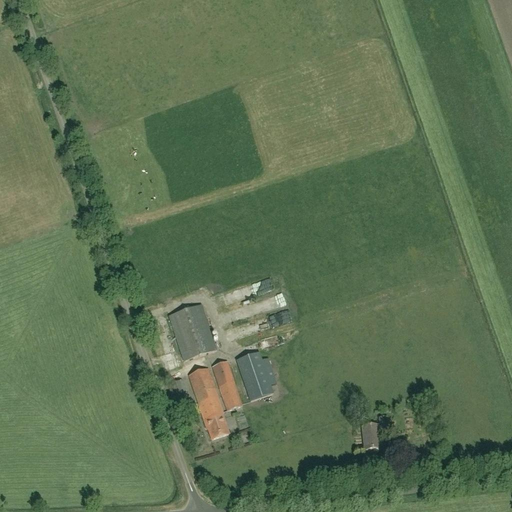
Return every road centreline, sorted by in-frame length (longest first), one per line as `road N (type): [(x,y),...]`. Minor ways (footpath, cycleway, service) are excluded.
road 1 (unclassified): [(202,511),(16,0)]
road 2 (unclassified): [(227,511),(511,480)]
